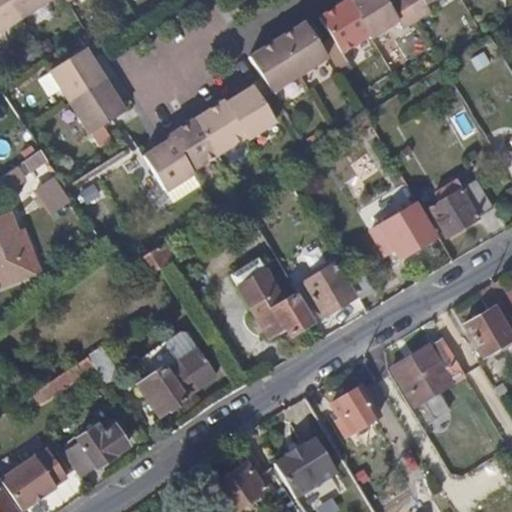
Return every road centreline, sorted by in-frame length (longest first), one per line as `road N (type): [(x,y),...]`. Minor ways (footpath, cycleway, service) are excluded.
road 1 (residential): [(93,511),(241,412),(511,251)]
road 2 (residential): [(207,0),(236,36),(302,0)]
